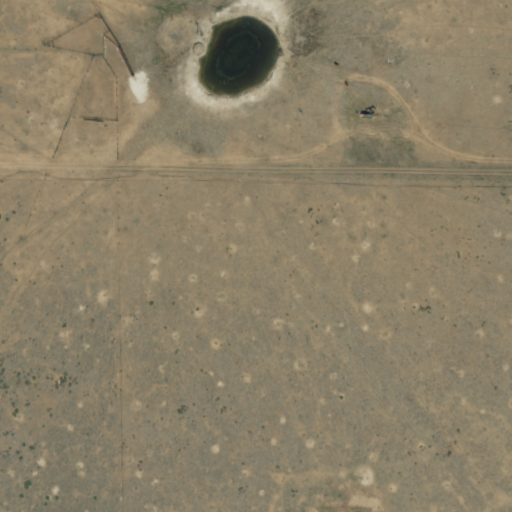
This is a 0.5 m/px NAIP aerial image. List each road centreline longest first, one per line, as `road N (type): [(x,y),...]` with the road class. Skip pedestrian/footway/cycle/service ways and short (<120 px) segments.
road 1 (residential): [(511,235),(164,113),(0,86)]
road 2 (residential): [(244,143),(266,236),(483,511)]
